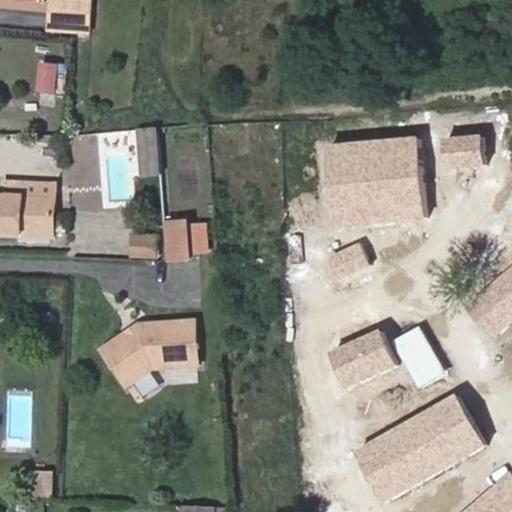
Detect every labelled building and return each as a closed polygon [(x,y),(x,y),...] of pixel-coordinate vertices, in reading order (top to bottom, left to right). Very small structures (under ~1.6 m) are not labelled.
[(55,0),(54,30),(98,32),(100,12),(101,2),(62,0),(55,0)] [(68,69),(43,66),(41,91),(65,93),(68,69)] [(480,135),(440,140),(443,167),(484,162),(480,135)] [(414,137),(313,147),(320,227),(421,218),(414,137)] [(253,204),(271,203),(269,185),(251,186),(253,204)] [(18,186),(18,196),(56,198),(56,187),(18,186)] [(56,198),(18,196),(0,195),(0,234),(54,236),(56,198)] [(56,215),(55,238),(68,238),(69,215),(56,215)] [(167,224),(169,262),(192,260),(189,223),(167,224)] [(135,237),(134,260),(158,261),(159,238),(135,237)] [(358,244),(328,257),(337,277),(367,264),(358,244)] [(511,318),(511,266),(467,303),(492,334),(511,318)] [(143,327),(105,351),(127,386),(155,369),(199,366),(196,322),(143,327)] [(375,332),(327,353),(344,390),(391,368),(375,332)] [(428,379),(443,379),(443,356),(427,357),(428,379)] [(455,392),(352,451),(382,502),(484,443),(455,392)] [(52,471),(27,470),(27,498),(52,498),(52,471)] [(511,511),(511,475),(510,473),(462,511),(511,511)]
